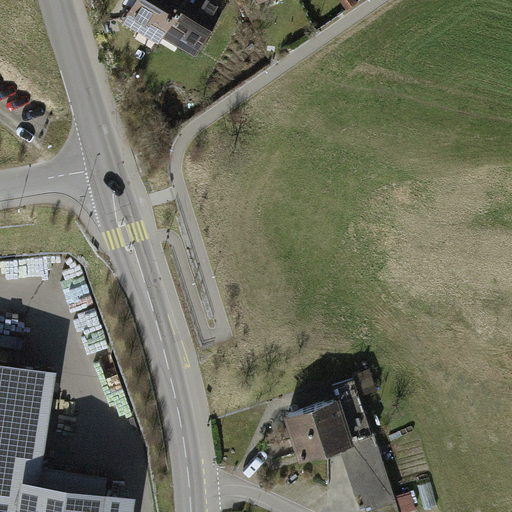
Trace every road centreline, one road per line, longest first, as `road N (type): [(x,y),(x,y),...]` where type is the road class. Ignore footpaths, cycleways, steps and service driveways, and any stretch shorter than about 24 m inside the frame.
road 1 (residential): [(108,168),(175,383),(191,511)]
road 2 (residential): [(56,0),(108,168)]
